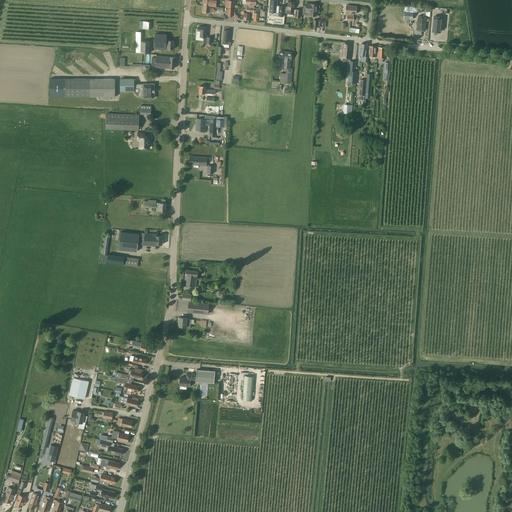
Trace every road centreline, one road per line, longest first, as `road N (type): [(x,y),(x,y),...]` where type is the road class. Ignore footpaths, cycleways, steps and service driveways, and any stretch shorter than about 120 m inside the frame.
road 1 (tertiary): [(120,511),(169,311),(187,19)]
road 2 (unclassified): [(368,40),(187,19)]
road 3 (unclassified): [(511,57),(368,40)]
